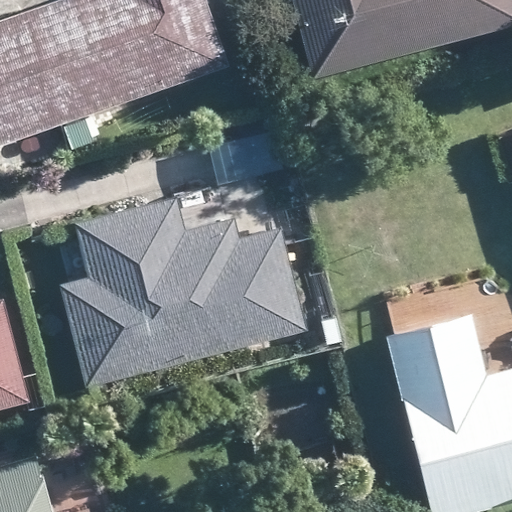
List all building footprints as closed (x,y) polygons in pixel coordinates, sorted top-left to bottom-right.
[(44,0),(0,16),(0,139),(90,108),(236,56),(216,0),(44,0)] [(511,0),(304,0),(323,69),(511,18),(511,0)] [(393,115),(360,123),(370,162),(403,154),(393,115)] [(241,210),(225,214),(194,222),(185,190),(84,216),(91,243),(97,267),(71,275),(68,275),(95,379),(266,333),(306,322),(314,321),(313,316),(302,278),(286,220),(273,222),(247,231),(241,210)] [(0,400),(38,390),(10,289),(0,291),(0,400)] [(511,490),(511,362),(492,367),(476,306),(398,325),(443,508),(511,490)] [(75,496),(68,500),(66,506),(50,446),(26,452),(1,459),(0,451),(0,511),(94,511),(95,511),(91,499),(79,494),(75,496)]
